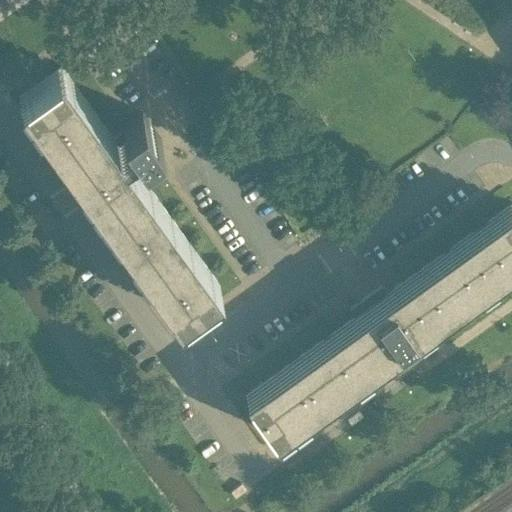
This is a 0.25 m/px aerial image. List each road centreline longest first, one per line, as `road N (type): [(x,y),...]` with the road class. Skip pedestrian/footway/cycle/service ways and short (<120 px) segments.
road 1 (residential): [(0,119),(182,369),(293,286)]
road 2 (residential): [(110,32),(293,286)]
road 3 (residential): [(293,286),(477,152),(511,154)]
road 4 (unknown): [(195,95),(251,84),(286,108),(385,220)]
